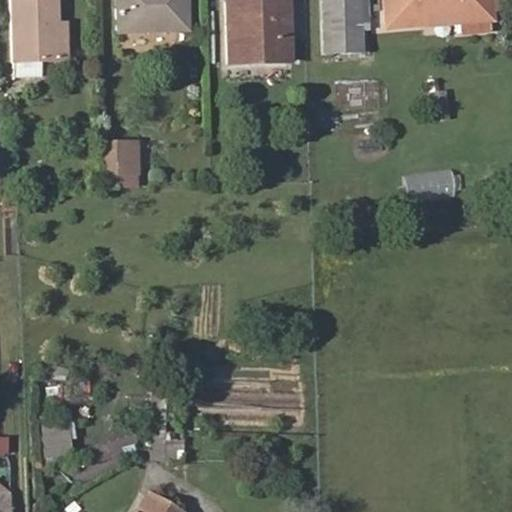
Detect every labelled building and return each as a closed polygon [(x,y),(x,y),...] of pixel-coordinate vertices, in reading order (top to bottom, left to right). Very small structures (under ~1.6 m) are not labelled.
[(54,61),(53,25),(56,24),(55,0),(9,0),(11,78),(39,77),(39,61),(54,61)] [(185,30),(184,0),(115,0),(116,32),(185,30)] [(288,63),(285,0),(266,0),(224,2),(226,65),(288,63)] [(356,0),(319,0),(322,57),(343,57),(359,56),(359,54),(358,30),(356,0)] [(367,20),(366,0),(356,0),(358,30),(366,30),(365,20),(367,20)] [(488,12),(487,0),(381,0),(384,28),(424,25),(424,18),(456,16),(457,22),(458,34),(490,31),(488,12)] [(504,10),(503,0),(487,0),(488,12),(504,10)] [(457,22),(456,16),(424,18),(424,25),(457,22)] [(66,61),(65,24),(56,24),(53,25),(54,61),(66,61)] [(366,63),(365,54),(359,54),(359,56),(343,57),(343,63),(366,63)] [(275,78),(275,67),(227,67),(227,78),(275,78)] [(136,176),(135,143),(99,144),(100,177),(136,176)] [(463,195),(461,171),(403,175),(405,199),(463,195)] [(137,187),(136,176),(100,177),(101,189),(137,187)] [(163,440),(165,385),(149,385),(148,440),(163,440)] [(69,456),(67,423),(39,425),(41,459),(69,456)] [(0,437),(0,455),(8,455),(8,437),(0,437)] [(92,462),(135,458),(133,440),(91,443),(92,462)] [(182,462),(182,440),(163,440),(148,440),(148,462),(182,462)] [(176,511),(146,494),(136,511),(176,511)]
